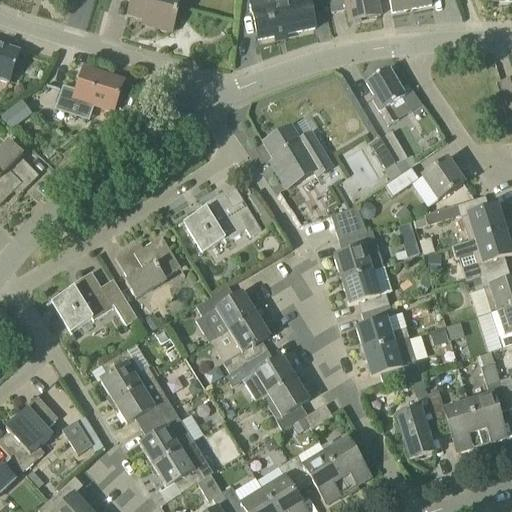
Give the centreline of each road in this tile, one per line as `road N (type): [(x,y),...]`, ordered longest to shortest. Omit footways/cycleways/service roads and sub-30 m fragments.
road 1 (residential): [(411,511),(338,395),(298,283),(297,242),(236,151)]
road 2 (residential): [(12,291),(236,151)]
road 3 (unclassified): [(0,271),(109,165),(201,106)]
road 4 (unclassified): [(201,106),(188,88),(147,64),(0,16)]
road 5 (unclassified): [(201,106),(319,58),(406,45)]
road 6 (unclassified): [(155,511),(48,347)]
road 7 (unclassified): [(511,178),(483,175),(406,45)]
